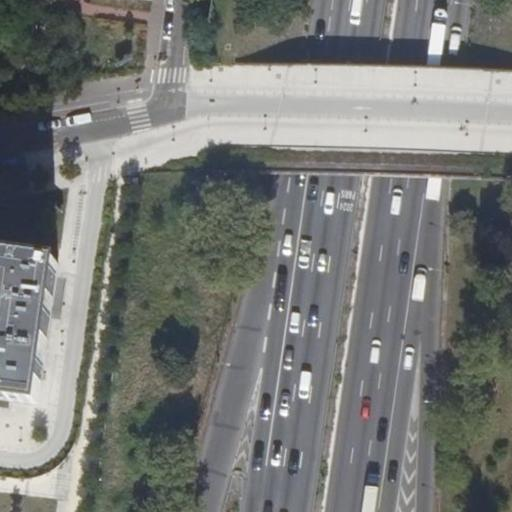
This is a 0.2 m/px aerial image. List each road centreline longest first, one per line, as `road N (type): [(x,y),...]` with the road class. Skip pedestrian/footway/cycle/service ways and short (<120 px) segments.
road 1 (trunk): [(360,511),(426,57)]
road 2 (trunk): [(419,511),(426,57)]
road 3 (trunk): [(354,0),(304,291)]
road 4 (residential): [(182,0),(165,114),(0,147)]
road 5 (trunk): [(304,291),(256,334),(204,511)]
road 6 (trunk): [(304,291),(274,511)]
